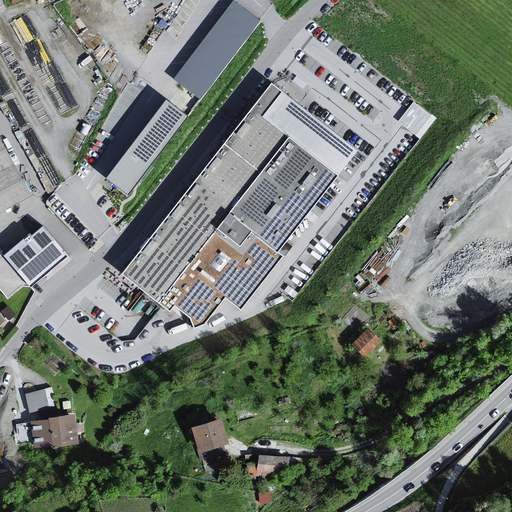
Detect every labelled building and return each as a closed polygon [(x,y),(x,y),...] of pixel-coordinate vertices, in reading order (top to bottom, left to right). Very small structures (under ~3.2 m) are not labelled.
[(200,99),(261,21),(235,1),(175,79),(200,99)] [(357,150),(272,84),(123,274),(169,310),(173,303),(192,317),(195,327),(205,324),(226,298),(242,310),(268,277),(292,246),(286,241),(357,150)] [(413,102),(397,122),(419,140),(435,120),(413,102)] [(129,196),(188,120),(167,103),(107,180),(129,196)] [(0,138),(0,213),(34,194),(0,138)] [(65,256),(41,226),(0,259),(0,288),(10,301),(65,256)] [(365,360),(381,342),(367,328),(350,346),(365,360)] [(52,387),(26,394),(31,413),(57,406),(52,387)] [(79,445),(74,416),(31,423),(36,452),(79,445)] [(227,444),(221,422),(195,429),(201,452),(227,444)] [(289,459),(258,456),(257,466),(248,465),(246,478),(254,479),(255,476),(287,479),(289,459)] [(269,492),(258,492),(258,502),(270,502),(269,492)]
